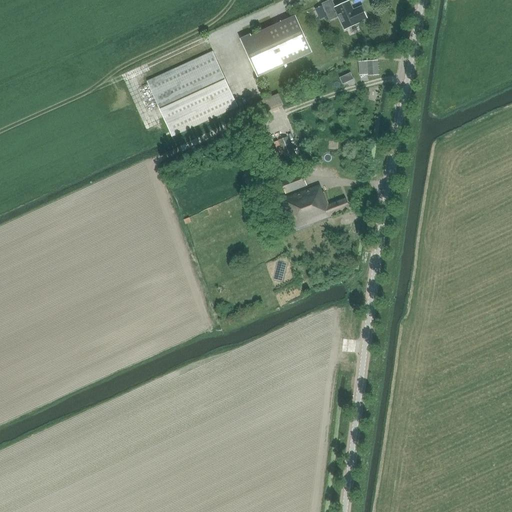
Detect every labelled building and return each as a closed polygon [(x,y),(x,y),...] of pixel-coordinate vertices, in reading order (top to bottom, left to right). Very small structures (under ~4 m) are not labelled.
[(359,22),(367,18),(361,6),(353,10),(349,1),(335,8),(331,0),(330,0),(322,4),(329,21),(338,17),(344,30),(359,23),(359,22)] [(241,41),(257,77),(312,52),(295,16),(241,41)] [(148,83),(171,135),(237,105),(213,53),(148,83)] [(362,76),(368,75),(379,75),(378,60),(376,60),(376,57),(367,58),(367,61),(361,62),(362,76)] [(258,102),(263,114),(283,106),(278,94),(258,102)] [(286,160),(295,156),(286,136),(278,139),(286,160)] [(277,162),(273,152),(266,155),(270,165),(277,162)] [(287,193),(308,185),(302,171),(281,180),(287,193)] [(329,204),(325,192),(323,192),(320,184),(280,200),(293,233),(313,225),(334,217),(333,215),(350,209),(346,198),(329,204)]
